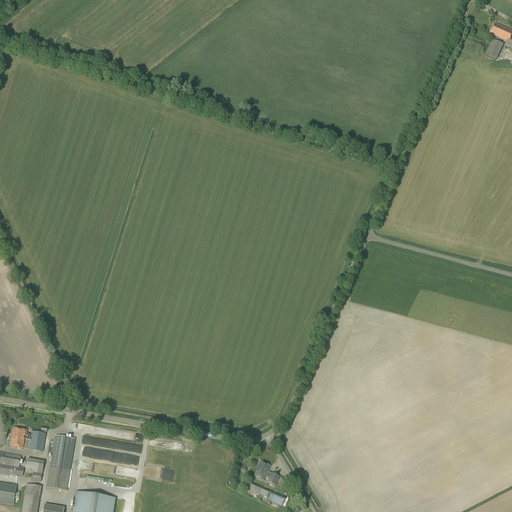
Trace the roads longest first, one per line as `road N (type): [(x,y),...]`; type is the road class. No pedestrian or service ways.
road 1 (track): [(0,41),(396,167)]
road 2 (unclassified): [(269,434),(230,439),(0,399)]
road 3 (unclassified): [(365,237),(470,0)]
road 4 (unclassified): [(365,237),(290,408),(269,434)]
road 5 (unclassified): [(511,276),(365,237)]
